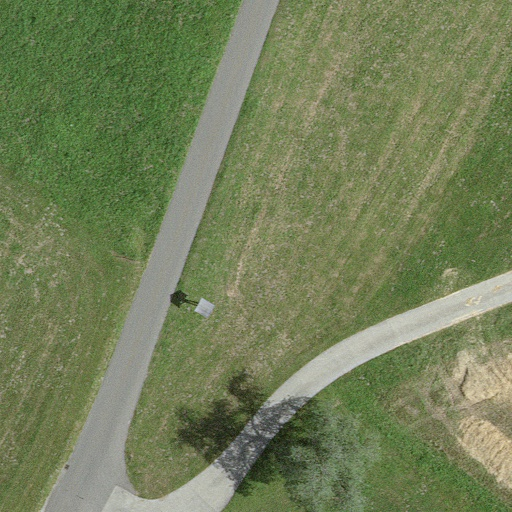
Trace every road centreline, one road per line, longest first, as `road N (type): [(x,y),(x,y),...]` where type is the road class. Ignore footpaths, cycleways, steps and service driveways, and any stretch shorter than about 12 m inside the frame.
road 1 (tertiary): [(260,0),(69,511)]
road 2 (track): [(182,511),(268,418),(356,348),(511,288)]
